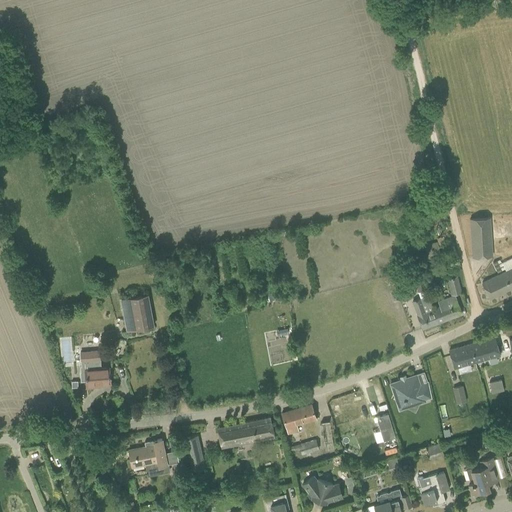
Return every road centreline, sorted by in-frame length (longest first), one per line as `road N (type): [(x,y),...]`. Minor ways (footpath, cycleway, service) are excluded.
road 1 (unclassified): [(9,437),(200,416),(314,392),(396,363),(511,305)]
road 2 (track): [(393,0),(432,122),(479,321)]
